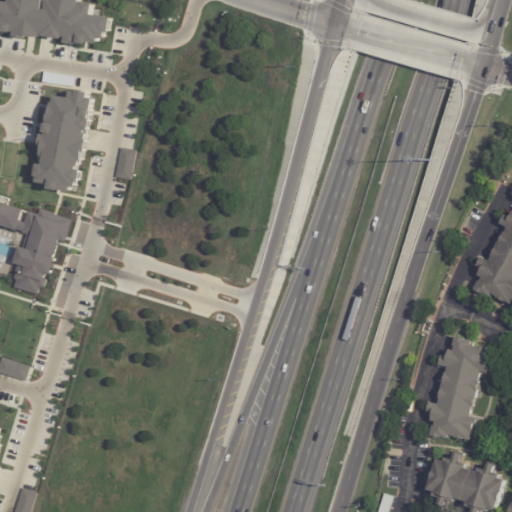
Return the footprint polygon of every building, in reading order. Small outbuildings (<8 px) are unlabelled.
[(0,0),(21,0),(113,15),(109,54),(0,34),(0,0)] [(45,72),(77,77),(76,86),(44,82),(45,72)] [(57,93),(94,100),(77,193),(39,186),(57,93)] [(122,148),(137,151),(132,180),(117,177),(122,148)] [(71,220),(65,242),(58,240),(53,257),(56,258),(52,273),(45,271),(38,293),(16,286),(18,279),(13,278),(17,264),(12,263),(17,245),(25,247),(28,235),(18,232),(17,235),(0,229),(0,201),(24,208),(22,214),(27,215),(28,212),(37,215),(38,210),(71,220)] [(511,304),(511,307),(505,304),(505,305),(496,301),(498,298),(495,297),(494,299),(492,297),(493,296),(492,296),(490,300),(486,298),(487,297),(484,295),(484,297),(475,293),(476,291),(476,290),(479,283),(481,284),(483,279),(478,277),(482,269),(477,267),(481,259),(490,263),(492,259),(491,258),(494,251),(496,252),(504,234),(506,235),(509,229),(501,225),(505,216),(510,219),(511,216),(511,304)] [(489,374),(481,372),(479,382),(480,382),(474,408),(472,407),(470,417),(477,419),(476,426),(474,425),(470,442),(463,440),(463,441),(454,439),(455,437),(452,437),(452,440),(449,440),(450,436),(448,435),(447,439),(441,438),(440,439),(431,437),(432,435),(431,435),(433,427),(435,427),(436,423),(431,421),(433,413),(428,412),(430,403),(439,405),(440,400),(439,399),(445,373),(447,374),(448,368),(439,366),(441,356),(447,358),(449,350),(454,351),(455,347),(453,346),(455,338),(457,338),(457,337),(466,339),(465,341),(472,342),(471,346),(477,348),(477,346),(486,348),(486,350),(493,352),(489,367),(490,368),(489,374)] [(0,370),(3,359),(31,367),(27,382),(0,374),(0,370)] [(0,413),(11,417),(0,453),(0,413)] [(457,456),(468,459),(466,465),(467,465),(466,469),(478,473),(479,468),(486,471),(488,464),(491,465),(492,463),(502,466),(499,475),(500,475),(499,480),(505,482),(502,492),(503,492),(500,502),(498,502),(496,511),(489,510),(488,511),(473,511),(474,509),(467,507),(468,503),(456,499),(455,503),(453,503),(451,510),(438,506),(441,499),(433,497),(435,493),(428,491),(438,460),(445,462),(446,458),(453,461),(455,455),(457,456)] [(15,511),(23,488),(38,493),(31,511),(15,511)] [(392,498),(394,498),(389,511),(377,511),(383,495),(392,498)]
